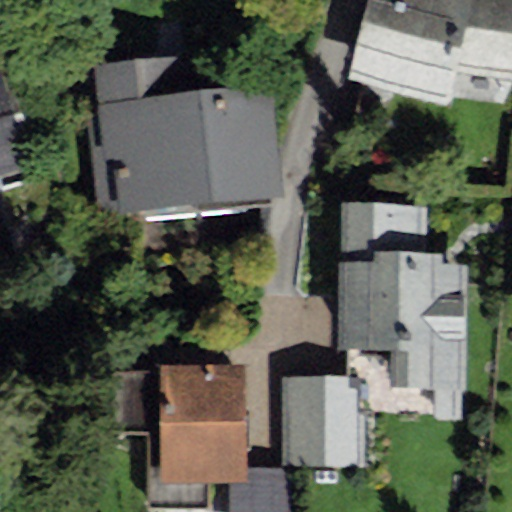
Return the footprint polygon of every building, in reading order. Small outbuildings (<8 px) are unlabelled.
[(511,0),(367,0),(347,78),(446,109),(456,72),(511,78),(511,0)] [(94,67),(104,152),(93,153),(99,211),(118,209),(119,213),(283,196),(270,80),(198,88),(195,56),(94,67)] [(0,74),(0,208),(8,233),(35,225),(39,223),(37,217),(56,211),(45,176),(18,184),(13,167),(27,163),(0,74)] [(426,203),(341,202),(339,348),(389,349),(388,388),(465,389),(467,263),(440,263),(441,252),(425,252),(426,203)] [(45,263),(35,225),(8,233),(18,270),(45,263)] [(243,363),(158,364),(158,369),(105,370),(106,434),(157,434),(158,475),(144,476),(145,509),(207,508),(207,481),(228,480),(245,480),(245,469),(243,363)] [(357,376),(281,377),(281,465),(358,465),(357,376)] [(245,480),(228,480),(228,511),(288,511),(290,470),(245,469),(245,480)]
